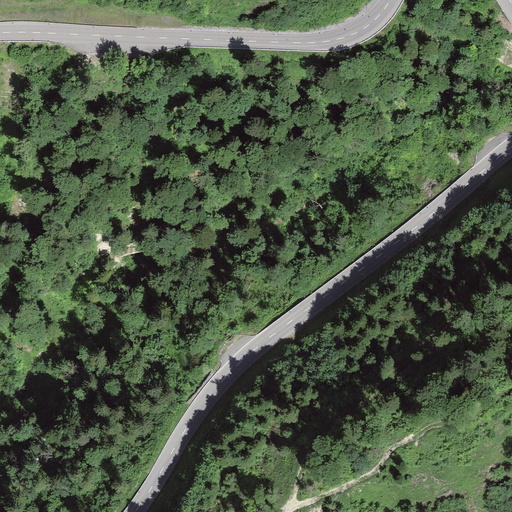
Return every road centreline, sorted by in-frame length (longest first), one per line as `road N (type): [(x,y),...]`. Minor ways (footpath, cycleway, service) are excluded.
road 1 (tertiary): [(511,146),(241,361),(198,411),(135,511)]
road 2 (tertiary): [(0,33),(329,41),(368,26),(390,0)]
road 3 (track): [(511,387),(474,414),(402,442),(376,470),(304,505)]
